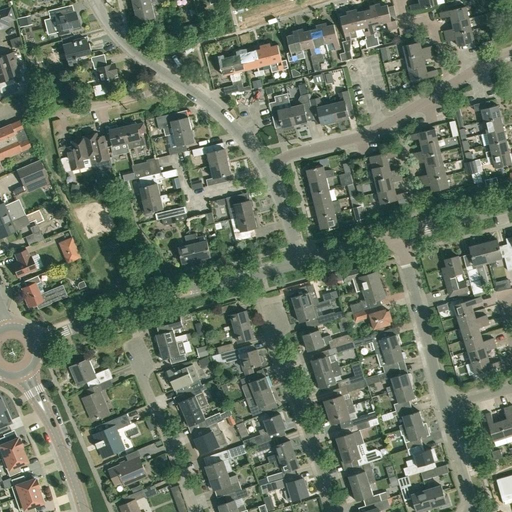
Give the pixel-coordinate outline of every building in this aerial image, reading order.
[(132,0),(135,9),(153,5),(167,1),(171,0),(132,0)] [(419,0),(420,2),(410,5),(411,11),(438,4),(436,0),(419,0)] [(375,4),(380,24),(387,22),(389,29),(389,30),(393,29),(398,28),(396,19),(391,21),(388,7),(387,4),(381,6),(380,3),(375,4)] [(372,26),(380,24),(375,4),(370,6),(370,9),(364,10),(372,43),(373,47),(379,45),(377,36),(375,37),(372,26)] [(153,5),(135,9),(138,22),(147,20),(148,26),(163,23),(162,16),(156,17),(153,5)] [(75,11),(67,13),(65,6),(48,10),(51,20),(56,18),(59,31),(58,31),(59,36),(69,33),(68,29),(79,26),(75,11)] [(452,22),(469,18),(466,6),(440,12),(441,18),(451,16),(452,22)] [(15,19),(11,8),(0,11),(0,28),(0,29),(9,26),(7,21),(15,19)] [(357,12),(357,9),(352,10),(358,37),(356,29),(363,28),(366,39),(365,39),(366,45),(367,48),(373,47),(372,43),(364,10),(357,12)] [(347,14),(341,16),(346,40),(351,39),(358,37),(352,10),(347,11),(347,14)] [(30,19),(29,15),(18,18),(20,27),(32,24),(30,19)] [(469,18),(452,22),(453,28),(444,30),(445,36),(472,30),(469,18)] [(326,22),(321,23),(326,43),(328,49),(330,50),(335,48),(335,49),(340,48),(334,24),(327,25),(326,22)] [(495,22),(489,23),(493,36),(498,35),(495,22)] [(326,43),(321,23),(316,25),(317,28),(310,30),(318,62),(324,61),(323,54),(321,55),(319,45),(326,43)] [(303,28),(298,29),(303,49),(310,47),(312,55),(310,55),(315,72),(320,70),(318,62),(310,30),(304,31),(303,28)] [(291,52),(287,53),(289,61),(298,59),(296,51),(303,49),(298,29),(293,30),(294,34),(287,35),(291,52)] [(474,42),(472,30),(445,36),(447,42),(456,39),(458,46),(474,42)] [(498,35),(487,38),(489,44),(499,41),(498,35)] [(12,46),(21,43),(19,36),(9,39),(12,46)] [(76,64),(75,59),(76,59),(75,56),(89,53),(86,39),(63,45),(68,66),(76,64)] [(406,57),(432,51),(431,46),(421,48),(420,41),(403,45),(406,57)] [(271,46),(270,43),(265,44),(270,63),(277,62),(279,70),(288,68),(286,60),(282,61),(278,44),(271,46)] [(270,63),(265,44),(260,45),(261,48),(255,50),(261,75),(265,74),(263,65),(270,63)] [(247,48),(242,50),(247,69),(254,67),(256,76),(261,75),(255,50),(248,52),(247,48)] [(238,54),(231,56),(237,80),(242,79),(240,71),(247,69),(242,50),(237,51),(238,54)] [(434,57),(432,51),(406,57),(408,69),(425,65),(424,59),(434,57)] [(0,82),(6,80),(6,78),(20,73),(13,52),(0,56),(0,82)] [(116,84),(113,74),(117,73),(116,69),(112,70),(111,64),(107,65),(104,54),(91,57),(92,62),(93,62),(94,68),(97,68),(100,84),(93,85),(95,95),(109,92),(107,86),(116,84)] [(233,82),(237,80),(231,56),(224,58),(223,54),(218,55),(223,75),(231,73),(233,82)] [(427,71),(425,65),(408,69),(411,81),(438,75),(437,69),(427,71)] [(313,77),(315,84),(324,82),(322,74),(313,77)] [(254,89),(255,89),(263,87),(262,86),(261,79),(252,81),(254,88),(254,89)] [(238,84),(224,87),(225,93),(235,91),(240,90),(238,84)] [(341,101),(331,103),(335,121),(349,118),(349,117),(354,115),(348,90),(339,93),(341,101)] [(298,100),(300,105),(291,107),(295,124),(308,121),(305,111),(312,110),(310,100),(308,93),(301,95),(298,100)] [(282,102),(277,103),(276,101),(269,103),(273,119),(280,117),(282,127),(283,127),(283,130),(290,128),(289,125),(295,124),(291,107),(289,97),(284,98),(282,102)] [(321,106),(319,98),(310,100),(312,110),(314,120),(315,124),(321,123),(322,124),(335,121),(331,103),(321,106)] [(498,105),(491,107),(489,101),(474,105),(476,111),(481,110),(484,121),(501,117),(498,105)] [(178,112),(161,116),(156,117),(159,129),(172,126),(174,133),(192,129),(189,116),(180,118),(178,112)] [(504,129),(501,117),(484,121),(487,133),(504,129)] [(0,169),(2,169),(0,163),(0,160),(21,151),(22,154),(32,150),(19,120),(10,123),(10,124),(0,128),(0,169)] [(132,123),(132,125),(124,127),(129,149),(134,148),(133,141),(141,140),(140,133),(146,132),(144,123),(137,124),(137,123),(136,122),(132,123)] [(129,149),(128,143),(124,127),(118,128),(117,125),(110,127),(114,145),(112,146),(114,154),(130,151),(129,149)] [(421,144),(438,140),(435,128),(408,135),(410,141),(420,138),(421,144)] [(192,129),(174,133),(177,146),(169,148),(170,154),(187,150),(186,144),(195,142),(192,129)] [(504,129),(487,133),(490,144),(506,140),(504,129)] [(111,158),(105,134),(98,136),(97,133),(84,136),(85,138),(89,158),(92,170),(113,166),(111,158)] [(73,170),(86,167),(84,159),(89,158),(85,138),(72,141),(73,145),(67,147),(73,170)] [(438,140),(421,144),(423,151),(413,153),(414,158),(440,152),(438,140)] [(509,152),(506,140),(490,144),(491,151),(486,152),(487,157),(493,156),(509,152)] [(220,143),(199,148),(192,149),(194,156),(208,153),(211,165),(228,161),(225,148),(221,149),(220,143)] [(372,168),(389,165),(388,158),(397,156),(396,150),(370,156),(372,168)] [(440,152),(414,158),(415,164),(425,162),(427,168),(443,164),(440,152)] [(509,152),(493,156),(487,157),(489,163),(494,162),(496,168),(511,164),(511,163),(511,162),(511,156),(510,157),(509,152)] [(49,182),(47,176),(40,159),(16,169),(26,193),(49,182)] [(479,159),(473,161),(467,162),(465,163),(468,174),(478,172),(477,167),(481,166),(479,159)] [(135,172),(151,168),(149,161),(133,165),(135,172)] [(228,161),(211,165),(213,177),(206,179),(208,186),(224,182),(222,175),(231,173),(228,161)] [(443,164),(427,168),(428,174),(418,176),(420,182),(446,175),(443,164)] [(335,176),(333,169),(325,170),(324,165),(307,169),(310,181),(327,177),(327,178),(335,176)] [(389,165),(372,168),(375,180),(401,174),(400,168),(391,171),(389,165)] [(152,174),(151,168),(135,172),(136,178),(141,177),(152,174)] [(143,199),(161,195),(158,183),(157,183),(156,180),(165,178),(163,172),(152,174),(141,177),(143,186),(140,187),(143,199)] [(403,180),(401,174),(375,180),(378,192),(395,188),(393,182),(403,180)] [(449,187),(446,175),(420,182),(421,187),(431,185),(432,191),(449,187)] [(330,189),(327,178),(327,177),(310,181),(313,193),(330,189)] [(72,184),(70,194),(78,194),(80,186),(72,184)] [(396,194),(395,188),(378,192),(381,204),(407,198),(406,192),(396,194)] [(330,189),(313,193),(316,205),(332,201),(330,189)] [(143,199),(144,201),(142,201),(145,214),(146,215),(153,214),(155,210),(164,208),(162,202),(170,200),(168,194),(161,196),(161,195),(143,199)] [(253,202),(251,201),(251,200),(241,202),(239,194),(227,197),(229,207),(235,206),(238,217),(254,213),(252,207),(254,205),(253,202)] [(359,206),(356,195),(351,196),(353,208),(359,206)] [(0,219),(2,218),(4,224),(12,221),(23,216),(16,201),(5,206),(4,202),(0,203),(0,219)] [(335,213),(332,201),(316,205),(319,217),(335,213)] [(37,221),(52,216),(48,206),(33,211),(37,221)] [(362,206),(354,208),(357,220),(364,218),(362,206)] [(163,218),(175,215),(173,209),(156,213),(157,220),(163,218)] [(212,212),(206,213),(208,225),(215,223),(212,212)] [(257,227),(254,213),(238,217),(232,219),(233,223),(239,222),(240,229),(234,231),(237,240),(249,237),(247,229),(257,227)] [(335,213),(319,217),(322,229),(329,227),(330,230),(339,228),(335,213)] [(23,216),(12,221),(4,224),(2,218),(0,219),(0,236),(16,230),(15,229),(29,223),(25,215),(23,216)] [(175,215),(163,218),(164,225),(176,222),(175,215)] [(29,246),(30,245),(43,240),(44,239),(40,230),(32,233),(25,236),(29,246)] [(205,235),(197,237),(196,233),(191,235),(197,260),(211,257),(205,235)] [(197,260),(191,235),(185,236),(187,245),(179,247),(183,263),(197,260)] [(59,243),(67,262),(79,257),(71,238),(59,243)] [(488,261),(502,257),(498,240),(484,243),(488,261)] [(484,243),(470,247),(474,265),(466,267),(474,295),(483,292),(477,268),(484,267),(483,263),(488,261),(484,243)] [(19,262),(12,265),(17,277),(36,269),(31,257),(29,258),(26,250),(15,254),(19,262)] [(448,268),(443,269),(447,282),(448,282),(451,295),(468,291),(465,282),(458,284),(455,275),(463,273),(458,256),(445,259),(448,268)] [(341,273),(343,282),(351,279),(357,278),(360,277),(360,276),(368,274),(366,267),(366,266),(354,269),(341,273)] [(362,282),(364,289),(381,284),(378,271),(368,274),(360,276),(360,277),(362,282)] [(39,307),(46,304),(68,296),(62,283),(39,293),(35,283),(40,281),(38,275),(24,281),(26,285),(22,286),(26,295),(25,296),(29,305),(37,302),(39,307)] [(79,283),(77,285),(79,289),(86,286),(83,281),(79,283)] [(297,289),(299,295),(292,297),(296,309),(313,304),(319,302),(317,297),(311,299),(309,292),(315,290),(313,284),(297,289)] [(364,289),(368,302),(385,297),(385,296),(387,295),(387,293),(386,289),(384,288),(383,289),(381,284),(364,289)] [(481,297),(456,304),(454,305),(458,317),(474,312),(472,305),(483,302),(481,297)] [(364,301),(351,305),(353,313),(357,312),(366,309),(364,301)] [(447,302),(437,305),(439,311),(449,308),(447,302)] [(236,303),(229,304),(221,307),(223,313),(238,309),(236,303)] [(317,317),(313,304),(296,309),(300,322),(315,317),(317,325),(323,323),(321,315),(317,317)] [(377,306),(369,308),(366,309),(357,312),(353,313),(355,321),(359,320),(371,317),(374,329),(391,323),(390,321),(392,320),(389,310),(387,310),(386,308),(378,311),(377,306)] [(235,328),(251,324),(247,310),(231,314),(235,328)] [(328,313),(330,321),(345,317),(343,310),(335,313),(335,311),(328,313)] [(476,318),(474,312),(458,317),(462,328),(488,320),(487,315),(476,318)] [(188,339),(186,334),(176,337),(174,330),(184,327),(181,317),(157,323),(159,333),(156,334),(157,335),(155,335),(154,337),(155,341),(157,342),(158,341),(160,347),(177,342),(188,339)] [(488,320),(462,328),(465,340),(481,335),(479,328),(490,325),(488,320)] [(251,324),(235,328),(239,342),(254,337),(251,324)] [(330,335),(321,337),(319,330),(304,335),(309,350),(324,345),(329,343),(331,348),(354,341),(351,333),(332,339),(330,335)] [(357,339),(358,339),(354,341),(356,347),(370,343),(372,350),(375,349),(376,354),(400,346),(396,334),(390,336),(388,330),(357,339)] [(481,335),(465,340),(469,351),(496,343),(494,338),(483,341),(481,335)] [(331,348),(331,349),(327,350),(330,356),(356,347),(354,341),(331,348)] [(160,347),(161,352),(160,353),(159,354),(160,358),(161,359),(163,358),(163,359),(170,357),(172,363),(187,359),(185,353),(181,355),(177,342),(160,347)] [(234,349),(233,343),(209,350),(211,356),(224,352),(234,349)] [(496,343),(469,351),(472,362),(488,357),(486,351),(497,347),(496,343)] [(206,345),(197,348),(199,356),(209,354),(206,345)] [(400,346),(376,354),(380,366),(382,365),(384,372),(400,368),(398,361),(404,359),(404,358),(406,358),(406,357),(405,352),(404,352),(402,352),(400,346)] [(239,348),(224,353),(212,356),(215,364),(226,362),(227,363),(241,359),(246,375),(254,373),(252,367),(262,364),(261,363),(263,362),(264,361),(263,356),(261,355),(259,356),(257,349),(240,354),(239,348)] [(312,361),(311,362),(310,363),(311,368),(313,368),(314,368),(316,374),(339,367),(337,361),(330,363),(327,356),(312,361)] [(490,364),(488,357),(472,362),(476,374),(473,375),(475,380),(487,377),(485,371),(503,366),(501,361),(490,364)] [(94,386),(99,383),(111,379),(113,378),(109,368),(95,374),(89,359),(70,367),(78,385),(91,380),(94,386)] [(175,390),(182,387),(185,392),(200,386),(202,385),(193,364),(178,371),(176,371),(175,368),(167,371),(175,390)] [(339,367),(316,374),(321,388),(336,383),(334,377),(341,375),(339,367)] [(400,368),(384,372),(378,374),(380,381),(391,378),(393,385),(387,387),(388,392),(390,391),(394,390),(412,385),(410,380),(412,379),(413,378),(411,374),(410,373),(408,373),(402,374),(400,368)] [(254,395),(271,388),(266,376),(260,379),(258,373),(241,379),(243,385),(242,386),(246,398),(254,395)] [(358,382),(366,379),(364,373),(338,381),(340,387),(358,382)] [(335,390),(337,397),(325,401),(328,412),(353,404),(351,398),(344,400),(342,394),(348,392),(360,388),(358,382),(340,387),(340,388),(335,390)] [(88,389),(90,395),(84,398),(93,420),(109,413),(100,391),(102,390),(100,384),(88,389)] [(412,385),(394,390),(390,391),(395,390),(398,403),(394,404),(396,411),(411,406),(409,400),(416,398),(412,385)] [(179,402),(180,403),(178,404),(177,406),(179,409),(181,409),(182,409),(184,414),(201,407),(200,406),(208,403),(200,386),(185,392),(183,393),(186,399),(179,402)] [(271,388),(254,395),(246,398),(248,398),(249,401),(256,399),(258,404),(251,406),(254,415),(271,409),(269,403),(276,401),(271,388)] [(332,424),(350,418),(350,419),(352,419),(351,413),(356,412),(353,404),(328,412),(332,424)] [(413,413),(411,406),(396,411),(398,418),(402,416),(405,424),(399,426),(401,430),(406,428),(423,423),(420,411),(413,413)] [(206,419),(201,407),(184,414),(187,419),(185,420),(184,422),(186,425),(187,426),(189,425),(190,426),(197,423),(200,430),(204,428),(215,423),(217,422),(223,419),(233,415),(230,410),(220,415),(219,413),(206,419)] [(507,418),(501,421),(506,437),(511,435),(511,416),(509,407),(504,408),(507,418)] [(0,433),(2,432),(0,427),(0,426),(11,422),(5,410),(0,411),(0,433)] [(486,414),(489,424),(482,426),(488,443),(506,437),(501,421),(494,423),(491,412),(486,414)] [(98,433),(94,435),(97,442),(95,443),(97,442),(99,447),(97,448),(98,449),(100,448),(103,457),(124,448),(117,430),(131,424),(127,413),(103,424),(95,427),(98,433)] [(259,430),(260,434),(243,441),(244,444),(246,449),(256,445),(256,446),(271,440),(286,435),(284,428),(286,428),(281,414),(264,420),(267,427),(259,430)] [(357,417),(352,419),(354,425),(369,420),(370,420),(368,414),(357,417)] [(150,431),(156,429),(151,417),(145,420),(150,431)] [(354,425),(357,432),(337,438),(340,449),(339,450),(338,451),(357,445),(365,442),(364,442),(360,430),(371,427),(369,420),(354,425)] [(217,422),(204,428),(207,434),(195,439),(201,453),(219,446),(219,447),(228,444),(223,432),(222,433),(217,422)] [(249,435),(244,422),(236,425),(241,438),(249,435)] [(423,423),(406,428),(401,430),(402,435),(403,435),(407,449),(423,444),(421,438),(427,436),(423,423)] [(0,437),(0,454),(1,458),(22,450),(21,447),(22,446),(19,438),(18,439),(17,438),(9,441),(6,442),(4,436),(0,437)] [(256,446),(258,451),(273,446),(271,440),(256,446)] [(277,453),(267,457),(270,462),(274,461),(280,459),(295,454),(290,440),(275,446),(277,453)] [(351,461),(353,467),(368,463),(368,462),(383,457),(381,451),(376,448),(369,450),(367,450),(365,442),(357,445),(338,451),(340,459),(342,459),(343,462),(344,462),(344,463),(351,461)] [(246,449),(244,444),(235,447),(238,456),(247,453),(246,449)] [(404,468),(407,476),(421,472),(435,468),(436,467),(434,462),(435,461),(436,460),(437,459),(434,448),(425,451),(423,444),(407,449),(409,455),(414,454),(417,464),(404,468)] [(492,452),(490,445),(483,447),(485,454),(492,452)] [(16,466),(19,465),(27,461),(22,450),(1,458),(9,476),(19,472),(16,466)] [(205,468),(204,470),(205,474),(207,475),(209,474),(210,478),(227,472),(226,467),(230,466),(227,460),(231,458),(228,450),(211,456),(214,464),(206,466),(206,468),(205,468)] [(295,454),(280,459),(274,461),(276,466),(281,464),(284,473),(300,467),(295,454)] [(125,460),(119,463),(120,465),(109,469),(115,484),(123,481),(124,485),(147,476),(139,457),(126,462),(125,460)] [(368,463),(353,467),(355,474),(349,476),(353,488),(369,483),(374,482),(370,469),(368,463)] [(421,472),(423,480),(437,476),(435,468),(421,472)] [(210,483),(209,484),(210,488),(212,489),(213,488),(214,490),(221,487),(224,496),(234,492),(242,490),(237,475),(229,477),(227,472),(210,478),(211,482),(210,483)] [(282,472),(267,476),(269,483),(271,483),(284,478),(282,472)] [(511,474),(496,479),(504,504),(511,501),(511,474)] [(34,478),(25,481),(23,482),(21,476),(11,480),(13,486),(11,486),(15,499),(39,491),(38,488),(39,487),(36,479),(35,479),(34,478)] [(409,476),(401,477),(401,485),(410,484),(409,476)] [(269,483),(262,485),(264,493),(285,487),(286,491),(284,491),(287,501),(293,499),(293,500),(308,495),(303,478),(288,483),(286,478),(284,478),(271,483),(269,483)] [(369,483),(353,488),(357,501),(363,499),(365,505),(381,500),(388,498),(386,492),(379,494),(373,496),(371,488),(369,483)] [(401,487),(405,501),(411,499),(407,485),(401,487)] [(171,489),(176,502),(183,499),(178,486),(171,489)] [(444,496),(441,486),(427,490),(432,508),(440,505),(441,508),(451,505),(447,495),(444,496)] [(248,496),(246,488),(242,490),(234,492),(237,500),(242,498),(248,496)] [(126,504),(120,506),(122,511),(140,511),(136,501),(145,497),(143,490),(123,498),(126,504)] [(418,511),(432,508),(427,490),(412,495),(417,511),(418,511)] [(39,491),(15,499),(19,511),(21,510),(22,511),(33,511),(31,507),(34,506),(43,503),(39,491)] [(390,507),(388,498),(381,500),(365,505),(367,511),(363,511),(379,511),(390,507)] [(235,500),(219,505),(221,511),(240,511),(246,510),(244,505),(237,507),(235,500)]
